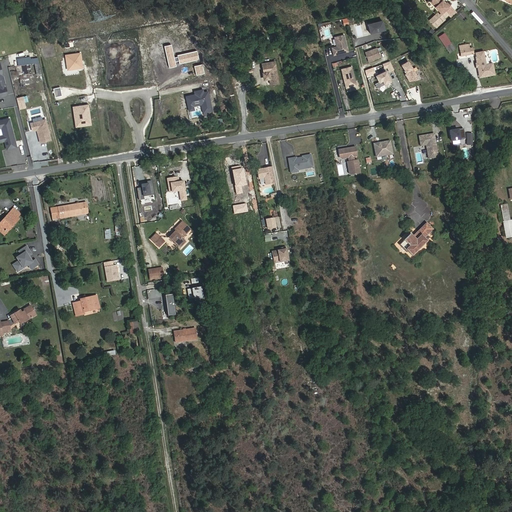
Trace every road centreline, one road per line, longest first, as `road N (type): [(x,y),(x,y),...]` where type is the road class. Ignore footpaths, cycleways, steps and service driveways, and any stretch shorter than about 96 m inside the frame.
road 1 (residential): [(511,93),(0,178)]
road 2 (track): [(116,159),(176,511)]
road 3 (track): [(245,131),(222,0)]
